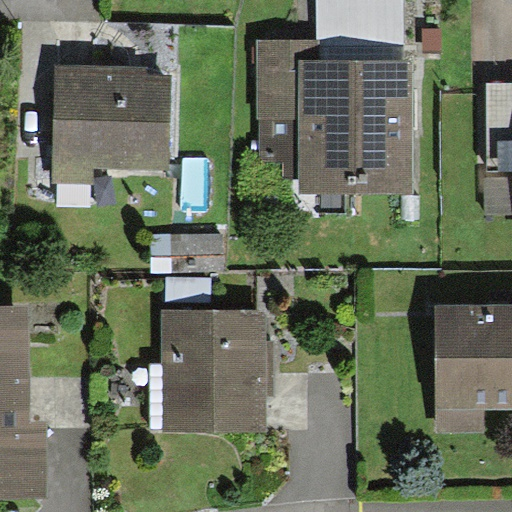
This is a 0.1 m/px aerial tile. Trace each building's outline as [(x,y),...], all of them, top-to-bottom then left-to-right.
[(320,0),(309,0),(310,48),(311,70),(401,68),(399,0),(320,0)] [(310,48),(252,49),(255,169),(293,168),(294,200),(404,198),(401,68),(311,70),(310,48)] [(166,76),(47,75),(47,188),(85,188),(85,171),(165,172),(166,76)] [(511,313),(432,315),(434,437),(484,437),(483,417),(511,416),(511,313)] [(20,317),(0,317),(0,502),(35,503),(36,428),(18,428),(20,317)] [(260,318),(162,317),(161,436),(260,436),(260,318)]
